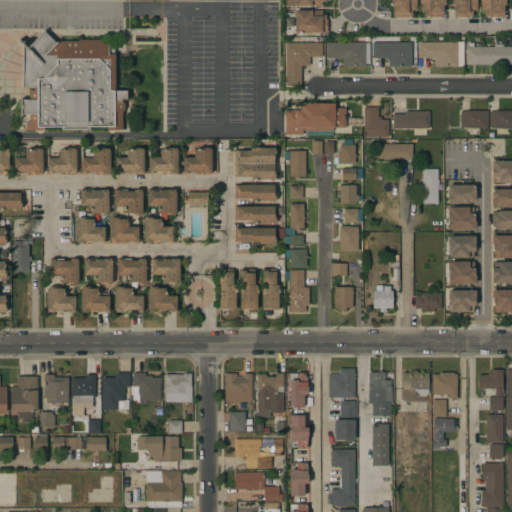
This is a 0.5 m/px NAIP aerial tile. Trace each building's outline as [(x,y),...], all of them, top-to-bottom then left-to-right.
[(393,17),(393,5),(391,5),(391,0),(416,0),(416,10),(412,10),(412,16),(393,17)] [(445,0),(445,5),(443,5),(443,17),(428,17),(424,17),(424,10),(420,10),(419,0),(445,0)] [(477,0),(477,10),(472,10),(472,16),(469,16),(469,17),(454,17),(454,6),(452,6),(451,0),(477,0)] [(506,0),(506,4),(504,4),(504,17),(485,17),(485,10),(480,10),(480,0),(506,0)] [(295,33),(294,10),(322,10),(322,14),(325,14),(325,18),(327,18),(327,33),(295,33)] [(115,90),(126,90),(127,100),(121,100),(121,101),(124,103),(124,109),(122,111),(122,130),(107,130),(107,127),(89,127),(89,130),(61,130),(61,128),(62,128),(62,127),(44,127),(44,130),(26,130),(26,122),(29,122),(29,114),(21,114),(21,117),(20,117),(20,99),(21,99),(29,100),(29,90),(33,90),(33,87),(23,87),(23,88),(21,88),(21,45),(17,41),(19,39),(27,47),(43,30),(55,42),(56,41),(58,43),(60,41),(78,41),(78,40),(101,39),(101,43),(108,43),(108,47),(114,47),(115,90)] [(421,42),(421,39),(432,39),(432,42),(457,42),(457,53),(462,53),(462,65),(457,65),(457,66),(435,66),(435,57),(418,57),(418,42),(421,42)] [(321,42),(321,57),(309,57),(309,65),(300,65),(300,86),(285,86),(285,42),(321,42)] [(365,42),(365,43),(369,43),(370,58),(365,58),(365,67),(342,67),(342,58),(326,58),(326,42),(365,42)] [(411,42),(411,53),(415,53),(415,66),(388,67),(388,58),(371,58),(371,42),(411,42)] [(511,64),(465,65),(465,47),(511,46),(511,64)] [(300,104),(334,104),(334,108),(345,108),(345,128),(334,128),(334,131),(303,131),(303,135),(285,135),(285,111),(300,111),(300,104)] [(363,139),(363,107),(378,107),(377,116),(381,116),(381,119),(388,119),(388,137),(388,139),(363,139)] [(465,128),(465,127),(460,127),(460,111),(465,111),(465,110),(487,110),(487,128),(465,128)] [(511,128),(494,128),(494,127),(489,127),(489,111),(494,111),(494,110),(500,110),(500,111),(511,111),(511,128)] [(392,128),(392,114),(404,114),(404,111),(429,111),(429,128),(392,128)] [(311,141),(321,141),(321,154),(311,154),(311,141)] [(324,153),(324,143),(332,143),(331,153),(324,153)] [(412,159),(378,159),(378,144),(389,144),(389,143),(392,143),(392,144),(412,144),(412,159)] [(354,163),(339,163),(339,157),(338,157),(337,153),(339,153),(339,145),(340,145),(340,144),(344,144),(344,145),(354,145),(354,163)] [(234,151),(250,151),(250,147),(274,147),(274,149),(275,149),(275,154),(274,154),(274,156),(274,155),(274,172),(279,172),(279,177),(275,177),(275,178),(274,178),(274,179),(250,179),(250,177),(234,177),(234,151)] [(76,172),(75,172),(75,174),(68,174),(68,173),(59,173),(59,171),(53,171),(53,174),(48,174),(48,158),(58,157),(58,150),(67,150),(67,148),(74,148),(76,150),(76,172)] [(110,172),(109,172),(109,173),(102,173),(87,173),(87,174),(81,174),(81,158),(92,158),(92,150),(100,150),(100,148),(108,148),(110,150),(110,172)] [(143,172),(143,173),(136,173),(127,173),(127,171),(121,171),(121,173),(115,173),(115,157),(126,157),(126,150),(134,150),(134,148),(142,148),(143,150),(143,172)] [(177,171),(176,171),(176,173),(170,173),(154,173),(149,173),(149,157),(160,157),(160,150),(168,150),(168,148),(175,148),(177,150),(177,171)] [(211,172),(210,172),(210,173),(194,173),(194,171),(188,171),(188,173),(183,173),(183,157),(194,157),(194,150),(202,150),(202,148),(209,148),(211,150),(211,172)] [(8,172),(7,172),(7,174),(1,174),(1,173),(0,173),(0,149),(7,149),(8,151),(8,172)] [(42,172),(42,174),(34,174),(34,173),(19,173),(19,174),(14,174),(14,158),(25,158),(25,150),(33,150),(33,149),(41,149),(42,150),(42,172)] [(305,176),(298,176),(298,178),(294,178),(294,176),(289,176),(289,151),(305,151),(305,176)] [(511,161),(511,183),(493,183),(493,176),(491,176),(492,161),(511,161)] [(355,168),(355,169),(362,169),(362,178),(355,178),(355,180),(341,180),(341,168),(355,168)] [(437,180),(438,180),(438,184),(437,184),(438,203),(423,203),(423,202),(422,202),(422,170),(423,170),(423,169),(437,169),(437,180)] [(274,185),(274,193),(275,193),(275,194),(275,199),(275,201),(250,201),(250,198),(234,198),(234,185),(274,185)] [(289,185),(302,185),(302,198),(289,198),(289,185)] [(355,185),(355,195),(358,195),(358,201),(355,201),(355,204),(339,204),(339,197),(336,197),(336,192),(339,192),(339,185),(355,185)] [(474,185),(474,187),(475,187),(475,201),(472,201),(472,202),(469,202),(469,203),(448,203),(448,185),(474,185)] [(99,215),(99,213),(91,213),(91,206),(80,206),(80,189),(85,189),(85,192),(91,191),(91,190),(107,190),(107,191),(108,191),(108,213),(106,215),(99,215)] [(166,215),(166,213),(158,213),(158,205),(147,205),(147,189),(152,189),(152,191),(159,191),(159,189),(175,189),(176,213),(174,214),(166,215)] [(511,207),(498,207),(498,206),(494,206),(494,205),(491,205),(491,191),(492,191),(492,189),(511,189),(511,207)] [(132,215),(132,213),(125,213),(125,205),(113,205),(113,190),(141,190),(141,192),(142,192),(142,213),(140,215),(132,215)] [(207,192),(207,203),(203,203),(203,204),(188,205),(188,203),(183,203),(183,198),(187,198),(187,192),(207,192)] [(0,209),(0,193),(20,193),(21,209),(0,209)] [(303,216),(304,216),(304,219),(303,219),(303,228),(299,228),(299,230),(294,230),(294,228),(289,228),(289,223),(283,223),(283,215),(289,215),(289,204),(303,204),(303,216)] [(273,206),(274,214),(275,214),(275,216),(275,221),(275,222),(250,223),(250,220),(234,220),(234,207),(273,206)] [(448,229),(448,208),(467,208),(467,207),(474,207),(474,221),(475,221),(475,229),(448,229)] [(357,208),(357,222),(343,222),(343,209),(357,208)] [(511,229),(491,229),(491,220),(491,213),(494,213),(494,212),(497,212),(497,211),(511,211),(511,229)] [(85,217),(85,219),(93,219),(93,227),(104,227),(104,243),(99,243),(92,243),(92,241),(84,241),(84,243),(77,243),(77,241),(76,241),(76,219),(77,217),(85,217)] [(119,217),(119,219),(127,219),(127,227),(138,227),(138,243),(133,243),(133,240),(126,240),(126,242),(118,242),(118,243),(111,243),(111,241),(110,241),(110,219),(111,217),(119,217)] [(153,217),(153,219),(161,219),(161,226),(172,226),(172,243),(159,242),(159,241),(151,241),(151,242),(144,242),(144,241),(143,241),(143,219),(145,217),(153,217)] [(357,251),(339,251),(339,242),(339,226),(350,226),(357,226),(357,251)] [(283,228),(283,239),(275,239),(275,243),(275,244),(250,244),(250,241),(234,241),(234,228),(283,228)] [(302,244),(289,244),(289,242),(284,242),(284,236),(289,236),(289,235),(303,235),(302,244)] [(511,235),(511,258),(493,258),(493,243),(491,243),(491,235),(511,235)] [(475,236),(475,251),(473,251),(473,257),(448,257),(448,236),(475,236)] [(11,245),(28,244),(28,257),(31,256),(31,261),(28,261),(28,271),(15,272),(15,265),(11,265),(11,245)] [(290,267),(289,257),(284,257),(284,250),(289,250),(289,249),(306,249),(306,255),(308,255),(308,258),(306,258),(306,267),(290,267)] [(103,284),(103,282),(94,282),(94,275),(83,275),(83,259),(88,259),(88,261),(95,261),(95,259),(112,258),(112,282),(110,284),(103,284)] [(136,284),(136,282),(128,282),(128,274),(117,275),(117,259),(145,258),(145,282),(144,284),(136,284)] [(170,284),(170,282),(162,282),(162,274),(151,274),(151,258),(156,258),(156,260),(162,260),(162,258),(179,258),(179,282),(178,284),(170,284)] [(77,261),(78,261),(78,282),(76,284),(69,284),(69,283),(61,283),(61,275),(49,275),(49,259),(77,259),(77,261)] [(448,284),(448,262),(468,262),(468,261),(474,261),(474,275),(476,275),(476,284),(448,284)] [(511,283),(492,283),(492,268),(494,268),(494,262),(511,262),(511,283)] [(332,264),(346,264),(345,275),(332,275),(332,264)] [(219,269),(232,269),(233,285),(235,285),(235,309),(234,309),(234,310),(228,310),(227,310),(227,309),(219,309),(219,269)] [(240,269),(254,269),(254,285),(256,285),(256,309),(255,309),(255,310),(250,310),(248,310),(248,309),(240,309),(240,269)] [(262,269),(275,269),(276,285),(278,285),(278,309),(277,309),(277,310),(271,310),(271,309),(270,309),(270,308),(262,308),(262,269)] [(289,270),(302,270),(303,288),(308,287),(308,305),(305,305),(305,311),(290,311),(289,270)] [(392,308),(385,308),(385,312),(379,312),(379,308),(372,308),(372,290),(375,291),(375,285),(384,285),(384,286),(390,286),(390,290),(392,291),(392,308)] [(157,286),(157,288),(165,288),(165,296),(176,296),(176,312),(171,312),(171,310),(156,310),(156,312),(149,312),(149,310),(148,310),(148,288),(149,286),(157,286)] [(75,312),(70,312),(70,310),(64,310),(64,311),(55,311),(55,312),(47,312),(47,310),(46,310),(46,289),(49,287),(53,287),(54,289),(64,289),(64,296),(75,296),(75,312)] [(90,287),(90,288),(98,288),(98,295),(108,295),(109,312),(104,312),(104,311),(96,312),(96,310),(88,310),(88,312),(81,312),(81,310),(80,310),(80,289),(82,287),(90,287)] [(123,287),(123,289),(131,288),(131,296),(142,296),(142,312),(137,312),(137,310),(130,310),(130,311),(121,311),(121,312),(115,312),(115,310),(114,310),(114,289),(116,287),(123,287)] [(334,287),(352,287),(352,308),(346,308),(346,311),(339,311),(339,308),(333,308),(334,287)] [(475,290),(475,306),(474,306),(474,312),(448,312),(448,290),(475,290)] [(511,290),(511,312),(493,312),(493,298),(491,298),(491,290),(511,290)] [(414,295),(421,295),(421,293),(441,293),(441,309),(433,309),(433,311),(421,311),(421,308),(414,308),(414,295)] [(328,374),(338,374),(339,368),(354,368),(354,397),(327,397),(328,374)] [(487,375),(487,371),(490,371),(490,370),(502,369),(502,396),(481,396),(481,389),(478,389),(477,375),(487,375)] [(412,373),(412,370),(417,370),(417,373),(428,373),(428,389),(417,388),(416,389),(402,389),(402,373),(412,373)] [(289,374),(296,373),(296,372),(304,372),(304,377),(307,377),(307,394),(303,395),(303,407),(289,407),(289,374)] [(439,374),(439,373),(453,372),(453,374),(456,374),(456,398),(449,398),(449,400),(446,400),(446,399),(431,399),(431,374),(439,374)] [(114,378),(114,375),(115,375),(115,373),(129,373),(129,387),(124,387),(124,395),(123,395),(123,400),(124,400),(124,409),(117,409),(117,410),(101,409),(101,378),(114,378)] [(145,373),(145,376),(151,376),(151,378),(160,378),(160,401),(138,401),(138,395),(137,395),(137,387),(132,387),(132,373),(145,373)] [(164,374),(183,374),(183,373),(191,373),(191,386),(191,402),(165,402),(165,394),(164,394),(164,374)] [(235,373),(235,376),(243,376),(243,373),(251,373),(251,390),(251,397),(250,397),(250,401),(225,401),(225,394),(224,394),(224,373),(235,373)] [(283,412),(269,412),(269,409),(257,409),(256,374),(265,374),(265,377),(275,377),(275,373),(283,373),(283,412)] [(392,416),(370,416),(370,399),(368,399),(368,373),(392,373),(392,416)] [(43,374),(53,374),(53,377),(68,377),(68,402),(60,402),(60,405),(54,405),(54,403),(46,403),(46,398),(43,398),(43,374)] [(85,378),(85,375),(95,375),(95,398),(92,398),(92,408),(83,408),(83,416),(72,416),(72,415),(70,415),(70,397),(71,397),(71,378),(85,378)] [(10,386),(17,386),(17,376),(36,376),(37,411),(10,412),(10,386)] [(502,397),(502,410),(488,411),(488,397),(502,397)] [(445,399),(445,417),(431,417),(431,400),(445,399)] [(428,433),(414,433),(414,400),(428,400),(428,433)] [(334,420),(339,420),(339,401),(354,401),(354,439),(334,440),(334,420)] [(52,412),(52,415),(54,415),(54,426),(39,426),(39,412),(52,412)] [(228,412),(244,412),(244,431),(228,431),(228,412)] [(502,443),(486,443),(486,437),(485,437),(485,435),(486,435),(486,423),(485,423),(485,420),(486,420),(486,414),(502,414),(502,443)] [(289,416),(304,415),(304,427),(307,427),(307,448),(296,448),(296,442),(289,442),(289,416)] [(453,418),(453,425),(456,425),(456,432),(442,432),(442,439),(445,439),(445,447),(432,447),(432,440),(433,440),(433,419),(453,418)] [(87,420),(99,420),(99,433),(87,433),(87,420)] [(181,420),(181,433),(167,433),(167,420),(181,420)] [(371,424),(387,424),(387,446),(388,446),(388,466),(372,466),(371,424)] [(17,437),(23,437),(23,434),(29,434),(29,437),(30,437),(29,449),(17,449),(17,437)] [(46,450),(42,450),(42,449),(34,449),(34,437),(38,437),(38,434),(46,434),(46,450)] [(137,436),(178,437),(178,448),(181,448),(181,461),(148,460),(148,450),(137,450),(137,436)] [(0,437),(12,437),(12,450),(0,449),(0,437)] [(63,437),(63,450),(51,450),(51,437),(63,437)] [(80,449),(68,449),(68,437),(81,437),(80,449)] [(105,437),(105,451),(85,451),(85,437),(105,437)] [(245,456),(234,456),(234,439),(283,439),(284,456),(270,456),(270,468),(245,468),(245,456)] [(502,444),(502,458),(488,458),(488,444),(502,444)] [(354,505),(331,505),(331,489),(337,489),(337,488),(340,488),(340,467),(337,467),(337,466),(331,466),(330,449),(354,449),(354,505)] [(290,470),(296,470),(296,463),(307,462),(307,483),(304,483),(304,496),(290,496),(290,470)] [(502,507),(482,507),(482,490),(484,490),(484,480),(482,480),(482,463),(502,463),(502,507)] [(179,482),(181,482),(181,507),(146,507),(146,501),(146,471),(161,471),(161,472),(180,472),(179,482)] [(234,472),(263,472),(263,486),(278,486),(278,501),(263,501),(263,489),(234,489),(234,472)] [(264,511),(264,503),(278,503),(278,511),(264,511)]
